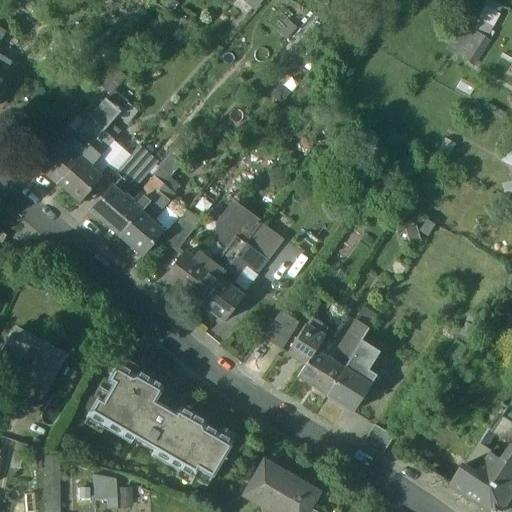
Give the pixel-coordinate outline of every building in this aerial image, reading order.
[(241,0),(254,10),(262,0),(241,0)] [(498,15),(482,6),(469,32),(484,40),(498,15)] [(285,39),(296,26),(278,10),(266,22),(285,39)] [(484,40),(469,32),(463,43),(478,51),(484,40)] [(478,51),(463,43),(457,55),(472,65),(479,52),(478,51)] [(0,77),(8,64),(0,59),(0,77)] [(89,82),(72,100),(81,108),(98,90),(89,82)] [(104,100),(75,134),(67,127),(55,140),(78,159),(101,133),(118,113),(104,100)] [(101,133),(78,159),(89,169),(112,142),(101,133)] [(78,159),(55,140),(33,165),(56,185),(78,159)] [(129,157),(112,142),(89,169),(97,176),(105,167),(114,175),(129,157)] [(138,149),(131,157),(130,156),(129,157),(114,175),(121,181),(122,180),(131,188),(143,174),(142,173),(152,162),(138,149)] [(168,156),(157,169),(157,174),(154,178),(163,186),(180,166),(168,156)] [(89,169),(78,159),(56,185),(78,204),(100,179),(89,169)] [(131,202),(129,204),(139,213),(163,186),(154,178),(153,178),(131,202)] [(163,186),(139,213),(150,222),(173,195),(163,186)] [(124,196),(122,198),(111,188),(89,213),(118,238),(139,213),(129,204),(131,202),(124,196)] [(260,225),(232,204),(216,226),(217,240),(227,248),(213,267),(209,273),(219,280),(234,259),(244,245),(260,225)] [(185,212),(164,241),(176,250),(197,222),(185,212)] [(139,213),(118,238),(140,257),(161,232),(150,222),(139,213)] [(244,245),(234,259),(245,267),(256,275),(282,241),(260,225),(244,245)] [(213,267),(197,256),(193,261),(183,254),(164,279),(200,306),(219,280),(209,273),(213,267)] [(245,267),(234,259),(219,280),(229,288),(245,267)] [(219,280),(200,306),(223,323),(242,298),(229,288),(219,280)] [(280,312),(261,338),(280,350),(297,323),(280,312)] [(321,338),(303,326),(286,353),(304,365),(313,350),(321,338)] [(56,359),(10,335),(0,353),(0,373),(38,393),(56,359)] [(350,337),(336,359),(336,365),(344,370),(361,343),(350,337)] [(378,353),(361,342),(361,343),(344,370),(369,385),(374,376),(367,371),(378,353)] [(313,350),(304,365),(296,378),(327,397),(344,370),(336,365),(313,350)] [(144,375),(138,372),(134,373),(117,364),(85,419),(130,445),(133,440),(155,402),(161,391),(162,389),(161,385),(144,375)] [(171,375),(150,364),(144,375),(161,385),(162,389),(161,391),(162,391),(171,375)] [(369,385),(344,370),(327,397),(351,413),(369,385)] [(162,391),(161,391),(155,402),(165,407),(171,397),(162,391)] [(207,408),(186,395),(175,413),(178,410),(182,408),(200,419),(207,408)] [(165,407),(155,402),(133,440),(153,452),(175,413),(165,407)] [(200,419),(182,408),(178,410),(175,413),(153,452),(150,457),(191,481),(197,471),(211,479),(233,442),(206,426),(204,422),(200,419)] [(511,445),(511,417),(509,415),(504,422),(497,416),(488,430),(511,446),(511,445)] [(394,438),(373,426),(362,445),(382,457),(394,438)] [(481,441),(465,465),(470,469),(487,444),(481,441)] [(511,445),(511,446),(506,454),(496,447),(478,474),(470,469),(465,465),(451,486),(452,486),(451,487),(489,511),(502,511),(511,497),(511,445)] [(59,511),(58,458),(40,459),(41,511),(59,511)] [(306,511),(316,495),(262,463),(242,498),(266,511),(306,511)] [(211,479),(197,471),(191,481),(206,489),(211,479)] [(113,508),(114,476),(92,475),(91,498),(105,499),(105,508),(113,508)] [(117,506),(128,506),(127,477),(116,477),(117,506)]
